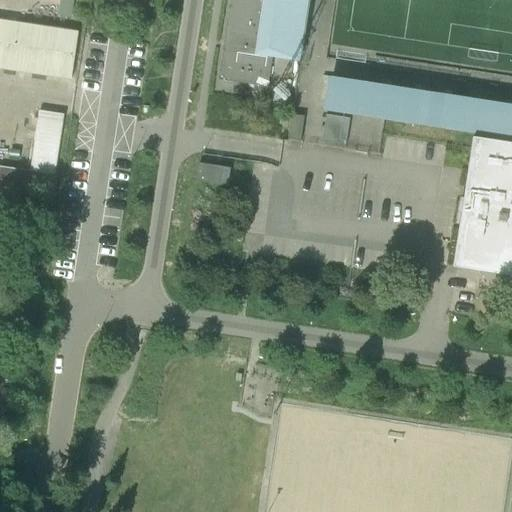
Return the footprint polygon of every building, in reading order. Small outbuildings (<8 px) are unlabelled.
[(229,0),(226,25),(217,81),(266,88),(272,51),(295,55),(296,54),(301,55),(303,42),(298,41),(300,25),(303,5),(309,6),(309,0),(229,0)] [(0,21),(0,70),(70,80),(77,33),(0,21)] [(327,123),(511,153),(511,111),(334,82),(327,123)] [(38,112),(29,172),(53,176),(63,116),(38,112)] [(325,116),(321,142),(345,145),(349,119),(325,116)] [(452,268),(457,269),(458,269),(511,277),(511,144),(472,138),(467,169),(466,172),(462,199),(458,226),(452,268)] [(195,182),(227,187),(229,169),(198,164),(195,182)] [(0,192),(26,197),(27,188),(29,172),(0,167),(0,192)]
